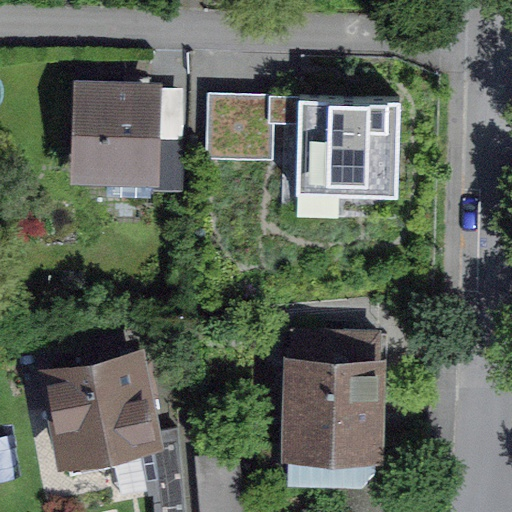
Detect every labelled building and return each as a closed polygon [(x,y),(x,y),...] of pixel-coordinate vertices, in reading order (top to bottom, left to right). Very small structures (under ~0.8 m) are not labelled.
[(184,85),(157,84),(152,193),(180,194),(184,85)] [(148,88),(84,86),(83,166),(146,167),(148,88)] [(399,95),(299,92),(296,187),(396,190),(399,95)] [(376,329),(292,327),(290,445),(322,445),(321,475),(360,475),(374,458),(376,329)] [(135,355),(52,371),(71,469),(113,460),(109,440),(145,433),(154,477),(156,511),(185,511),(177,426),(149,431),(142,393),(156,391),(150,358),(136,361),(135,355)] [(237,451),(197,454),(201,511),(231,511),(242,511),(237,451)]
